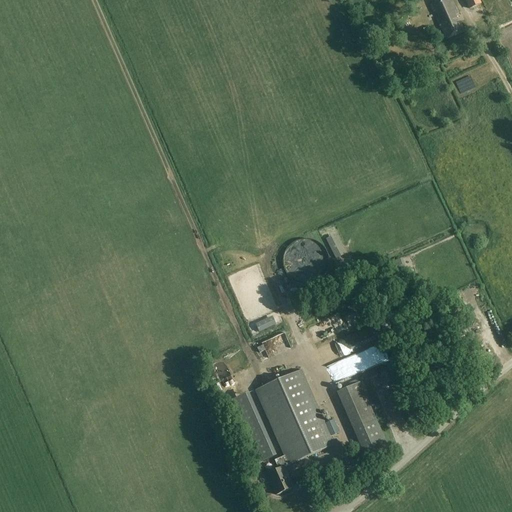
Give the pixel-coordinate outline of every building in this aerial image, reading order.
[(441,0),(430,6),(433,12),(435,12),(437,17),(436,18),(441,30),(442,30),(447,40),(463,32),(459,22),(457,23),(454,16),(457,14),(450,0),(441,0)] [(457,0),(463,12),(475,6),(471,0),(457,0)] [(330,238),(326,239),(336,259),(339,257),(330,238)] [(259,333),(276,325),(272,317),(255,325),(259,333)] [(279,339),(284,350),(294,345),(289,335),(279,339)] [(334,445),(331,437),(340,433),(334,420),(325,424),(301,370),(255,391),(284,457),(275,461),(278,469),(267,475),(276,495),(291,489),(285,476),(287,476),(284,468),(288,466),(334,445)] [(258,464),(272,457),(245,395),(231,402),(258,464)] [(376,421),(354,431),(365,455),(387,446),(376,421)]
